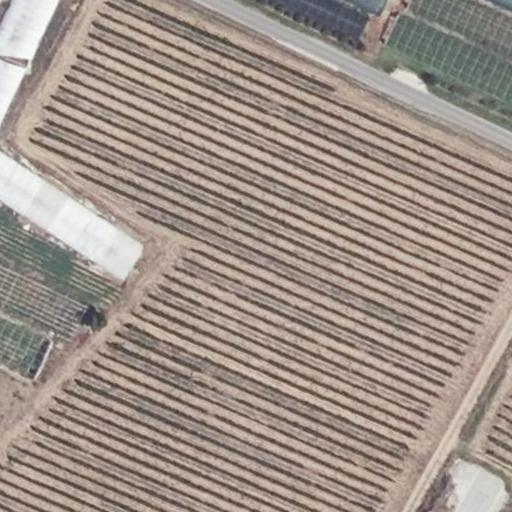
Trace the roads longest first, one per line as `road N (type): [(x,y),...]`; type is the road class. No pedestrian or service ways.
road 1 (track): [(0,443),(178,244),(19,137),(92,0)]
road 2 (unclassified): [(216,0),(511,141)]
road 3 (track): [(410,511),(511,327)]
road 4 (track): [(410,0),(409,16),(511,65)]
